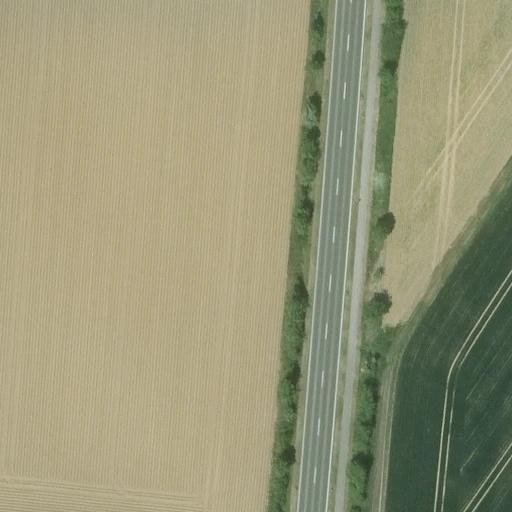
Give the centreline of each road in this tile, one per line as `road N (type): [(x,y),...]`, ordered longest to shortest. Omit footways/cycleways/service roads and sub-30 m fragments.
road 1 (secondary): [(350,0),(307,511)]
road 2 (track): [(511,175),(389,360)]
road 3 (track): [(373,511),(389,360)]
